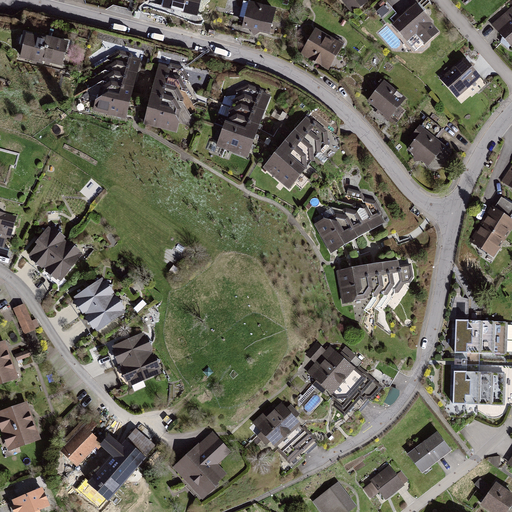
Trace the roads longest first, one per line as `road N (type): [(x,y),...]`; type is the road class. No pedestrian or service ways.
road 1 (residential): [(451,217),(407,187),(344,109),(299,76),(27,0)]
road 2 (residential): [(330,463),(376,430),(416,383),(433,345),(451,217)]
road 3 (unclassified): [(159,426),(121,414),(90,384),(31,298),(0,270)]
road 4 (residential): [(451,217),(482,150),(511,114)]
